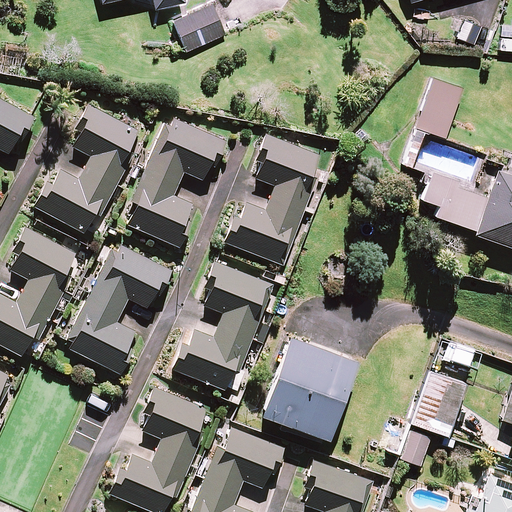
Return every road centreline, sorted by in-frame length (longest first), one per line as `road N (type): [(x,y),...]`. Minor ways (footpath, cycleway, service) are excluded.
road 1 (residential): [(76,511),(239,150)]
road 2 (residential): [(0,227),(61,113)]
